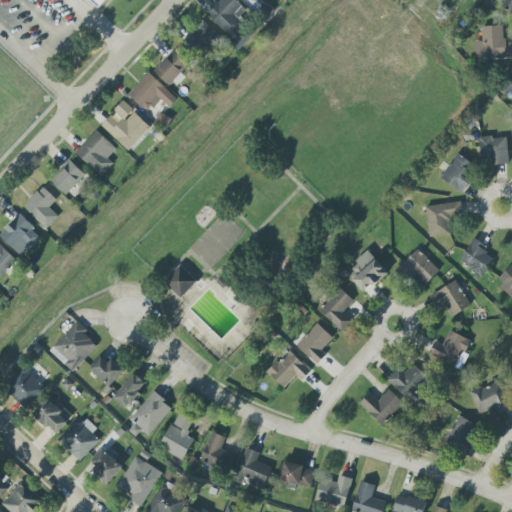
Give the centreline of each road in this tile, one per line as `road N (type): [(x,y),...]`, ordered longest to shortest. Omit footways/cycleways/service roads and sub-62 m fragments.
road 1 (residential): [(127,318),(176,366),(264,419),(511,502)]
road 2 (residential): [(0,187),(176,0)]
road 3 (residential): [(311,434),(334,390),(395,323)]
road 4 (residential): [(107,511),(0,424)]
